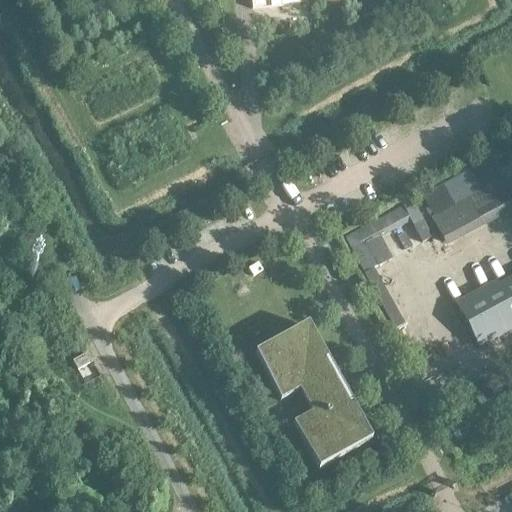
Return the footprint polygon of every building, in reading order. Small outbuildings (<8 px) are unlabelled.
[(298,0),(250,0),(252,10),(299,5),(298,0)] [(511,205),(511,199),(502,182),(432,221),(444,242),(511,205)] [(402,210),(345,241),(352,254),(364,275),(373,269),(362,249),(409,223),(402,210)] [(511,330),(511,280),(499,287),(497,284),(456,305),(479,348),(496,339),(511,330)] [(371,442),(307,326),(254,356),(280,402),(299,392),(311,415),(292,425),(318,471),(371,442)]
